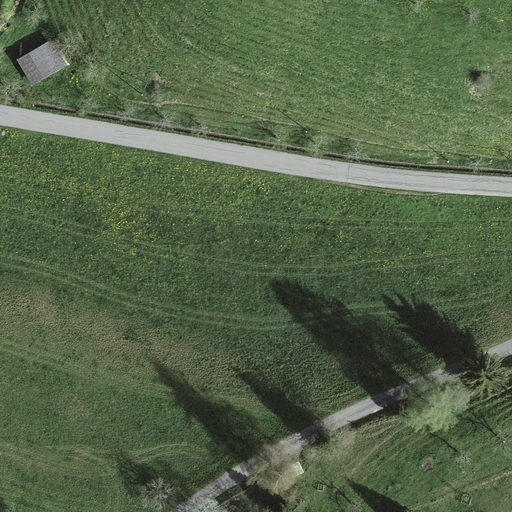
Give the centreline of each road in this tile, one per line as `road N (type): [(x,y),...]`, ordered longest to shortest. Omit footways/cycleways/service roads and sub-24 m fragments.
road 1 (unclassified): [(0,118),(165,148),(511,189)]
road 2 (unclassified): [(511,345),(314,432),(184,511)]
